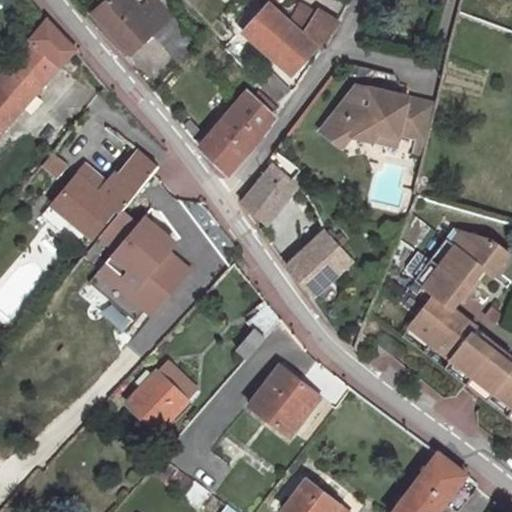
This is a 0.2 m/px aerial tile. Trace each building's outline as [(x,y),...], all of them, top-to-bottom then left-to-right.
[(150,34),(173,61),(195,44),(157,0),(107,0),(92,12),(128,53),(150,34)] [(243,31),(262,10),(255,4),(235,25),(243,31)] [(289,74),(311,50),(316,46),(303,35),(288,22),(279,13),(268,4),(262,10),(243,31),(289,74)] [(288,22),(303,35),(314,17),(300,8),(288,22)] [(311,50),(318,55),(338,23),(318,10),(314,17),(303,35),(316,46),(311,50)] [(73,51),(45,21),(29,40),(30,42),(0,77),(0,151),(11,140),(1,129),(55,69),(73,51)] [(426,51),(430,38),(421,35),(416,47),(426,51)] [(271,73),(259,83),(262,86),(276,101),(287,90),(271,73)] [(279,104),(276,101),(262,86),(255,92),(252,96),(269,113),(279,104)] [(424,141),(433,104),(413,99),(381,92),(355,87),(350,93),(351,99),(345,98),(339,106),(340,112),(334,113),(323,126),(324,134),(336,143),(343,144),(350,135),(372,141),(378,132),(396,138),(397,134),(414,138),(424,141)] [(252,96),(255,92),(249,88),(246,91),(252,96)] [(260,136),(273,117),(269,113),(252,96),(246,91),(198,146),(226,173),(260,136)] [(394,146),(396,138),(378,132),(372,141),(394,146)] [(412,149),(422,152),(424,141),(414,138),(412,149)] [(40,217),(81,251),(114,210),(117,213),(120,209),(156,166),(144,157),(136,150),(109,183),(106,181),(98,191),(77,174),(40,217)] [(63,165),(50,154),(42,165),(53,175),(63,165)] [(85,164),(77,174),(98,191),(106,181),(85,164)] [(240,202),(266,223),(295,186),(270,166),(240,202)] [(120,209),(117,213),(98,236),(114,249),(88,282),(136,321),(150,304),(158,310),(191,269),(168,251),(175,242),(142,216),(137,222),(120,209)] [(286,266),(312,295),(349,261),(323,232),(285,266),(286,266)] [(458,249),(470,234),(463,232),(452,245),(458,249)] [(413,281),(432,296),(449,308),(480,269),(489,277),(507,254),(488,239),(470,234),(458,249),(452,245),(445,238),(413,281)] [(449,308),(432,296),(427,303),(466,333),(472,326),(449,308)] [(466,333),(427,303),(401,336),(511,419),(511,367),(466,333)] [(279,320),(267,305),(245,322),(251,330),(236,349),(246,358),(279,320)] [(166,361),(152,376),(140,388),(127,403),(155,432),(196,390),(166,361)] [(288,436),(318,396),(279,366),(249,406),(288,436)] [(140,388),(152,376),(147,371),(135,382),(140,388)] [(350,389),(334,376),(318,396),(335,409),(350,389)] [(436,511),(464,477),(437,455),(391,511),(436,511)] [(193,481),(160,458),(151,468),(183,493),(193,481)] [(305,480),(281,511),(282,511),(330,511),(337,504),(305,480)] [(210,493),(193,481),(183,493),(181,498),(196,509),(210,493)]
